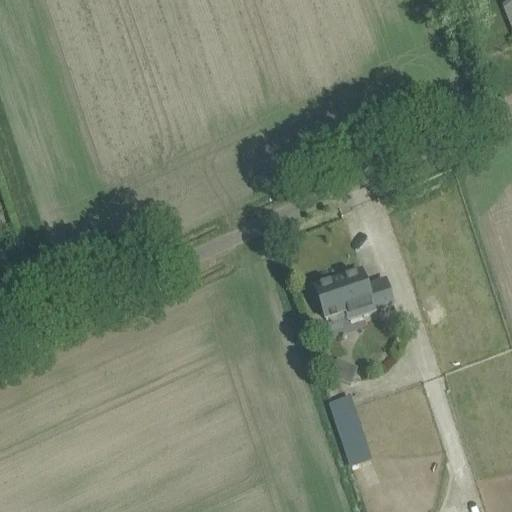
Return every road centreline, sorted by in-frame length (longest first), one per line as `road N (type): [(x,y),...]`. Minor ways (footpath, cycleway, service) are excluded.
road 1 (unclassified): [(0,343),(511,108)]
road 2 (unknown): [(360,177),(447,418),(465,504)]
